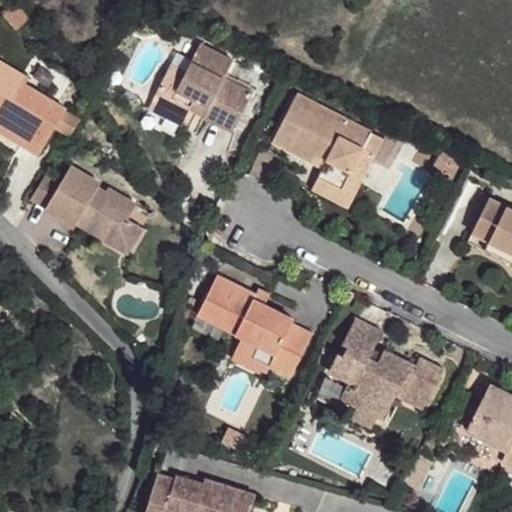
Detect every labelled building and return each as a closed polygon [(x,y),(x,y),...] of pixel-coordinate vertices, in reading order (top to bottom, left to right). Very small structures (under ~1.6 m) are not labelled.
[(149,109),(189,130),(200,109),(207,113),(204,117),(232,132),(252,95),(224,80),(232,64),(200,46),(185,73),(171,67),(149,109)] [(0,121),(2,118),(26,134),(20,144),(37,154),(56,126),(66,110),(25,85),(29,79),(0,61),(0,121)] [(297,94),(272,144),(311,163),(314,157),(326,164),(318,179),(344,190),(365,152),(375,157),(385,140),(297,94)] [(66,110),(56,126),(71,136),(81,119),(66,110)] [(2,118),(0,122),(0,131),(20,144),(26,134),(2,118)] [(311,163),(272,144),(268,153),(306,172),(300,186),(311,191),(318,179),(326,164),(314,157),(311,163)] [(344,190),(349,210),(375,157),(365,152),(344,190)] [(59,184),(43,211),(71,228),(73,225),(78,217),(86,223),(82,231),(97,239),(101,234),(121,246),(133,228),(124,222),(133,209),(105,191),(99,199),(93,194),(98,187),(69,169),(59,184)] [(47,176),(31,204),(43,211),(59,184),(47,176)] [(349,210),(344,190),(318,179),(311,191),(349,210)] [(511,211),(488,200),(472,233),(488,241),(483,250),(511,264),(511,211)] [(78,217),(73,225),(82,231),(86,223),(78,217)] [(101,234),(97,239),(125,256),(140,231),(133,228),(121,246),(101,234)] [(488,241),(472,233),(465,247),(481,255),(483,250),(488,241)] [(218,277),(196,317),(241,340),(265,351),(259,362),(270,368),(290,378),(311,335),(293,325),(296,320),(256,300),(258,296),(218,277)] [(381,331),(355,319),(343,345),(348,348),(344,356),(338,354),(327,374),(348,384),(339,401),(357,409),(377,419),(382,421),(396,397),(400,389),(426,402),(442,370),(420,358),(415,366),(384,352),(378,363),(370,358),(381,331)] [(265,351),(241,340),(230,362),(265,377),(270,368),(259,362),(265,351)] [(511,394),(489,384),(466,433),(506,453),(511,441),(511,394)] [(396,397),(422,411),(426,402),(400,389),(396,397)] [(377,419),(357,409),(350,421),(371,430),(377,419)] [(511,455),(506,453),(500,464),(511,469),(511,455)] [(417,454),(403,483),(418,490),(433,462),(417,454)] [(177,480),(160,475),(148,511),(252,511),(258,496),(207,479),(206,485),(178,476),(177,480)]
